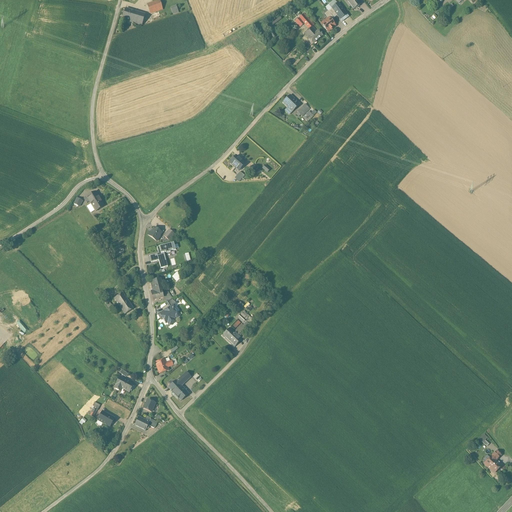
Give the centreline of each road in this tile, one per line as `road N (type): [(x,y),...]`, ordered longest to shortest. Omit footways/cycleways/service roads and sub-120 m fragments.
road 1 (residential): [(146,220),(220,158),(329,42),(386,0)]
road 2 (residential): [(150,373),(272,511)]
road 3 (residential): [(104,176),(91,117),(122,0)]
road 4 (residential): [(43,511),(106,460),(150,373)]
road 5 (residential): [(150,373),(146,220)]
road 6 (unclassified): [(0,244),(82,183),(104,176)]
